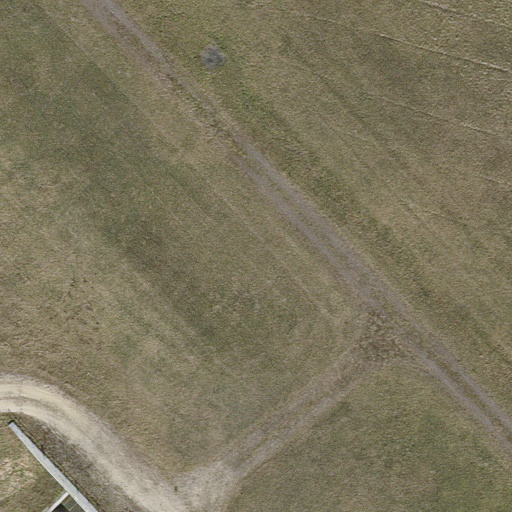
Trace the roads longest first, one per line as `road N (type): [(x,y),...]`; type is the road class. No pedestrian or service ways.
road 1 (track): [(95,0),(511,440)]
road 2 (track): [(181,511),(405,327)]
road 3 (track): [(0,393),(67,396),(167,511)]
